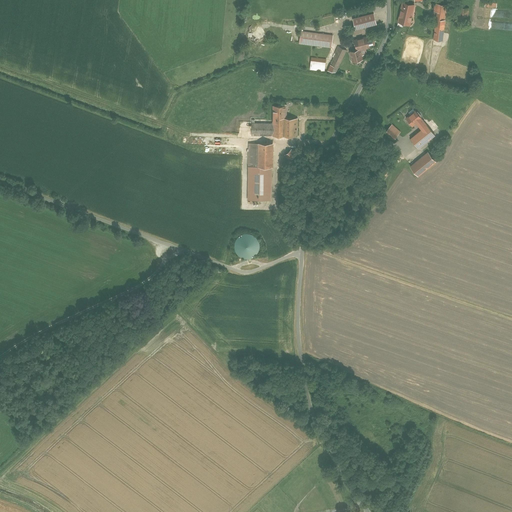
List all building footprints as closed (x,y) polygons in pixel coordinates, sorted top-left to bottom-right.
[(409,25),(414,5),(402,2),(401,5),(396,22),(401,24),(409,25)] [(442,41),(446,5),(433,4),(432,12),(435,13),(432,40),(442,41)] [(467,17),(468,8),(458,7),(457,18),(464,19),(467,19),(467,17)] [(376,25),(372,12),(352,17),(355,30),(376,25)] [(263,31),(261,28),(258,27),(255,26),(252,27),(249,29),(248,32),(248,35),(249,38),(251,41),(253,42),(256,42),(260,41),(262,40),(264,37),(264,34),(263,31)] [(331,48),(333,34),(300,31),(298,44),(331,48)] [(367,55),(365,48),(369,47),(366,36),(352,39),(355,50),(349,52),(352,62),(363,60),(362,56),(367,55)] [(337,71),(346,50),(337,47),(333,53),(334,53),(328,69),(331,71),(336,72),(337,71)] [(309,63),(324,65),(325,59),(310,57),(309,63)] [(250,136),(297,137),(297,118),(286,118),(286,105),(271,105),(271,123),(251,122),(250,136)] [(435,136),(415,110),(405,118),(412,127),(416,124),(421,130),(409,139),(418,149),(435,136)] [(400,132),(391,124),(383,132),(392,141),(400,132)] [(272,143),(247,143),(246,201),(271,201),(272,143)] [(291,149),(283,155),(288,161),(296,155),(291,149)] [(427,151),(408,166),(417,177),(436,162),(427,151)] [(383,175),(394,161),(389,157),(379,172),(383,175)] [(240,163),(238,160),(235,158),(232,158),(229,159),(227,161),(226,164),(225,167),(226,170),(228,172),(230,174),(234,174),(237,173),(239,171),(241,168),(241,165),(240,163)] [(244,259),(248,260),(252,258),(256,256),(258,252),(259,248),(259,244),(257,240),(255,237),(251,235),(247,234),(243,235),(239,236),(236,239),(234,243),(234,247),(234,251),(237,255),(240,258),(244,259)]
